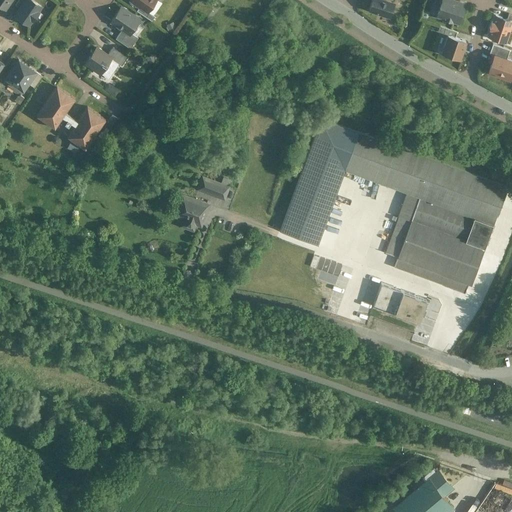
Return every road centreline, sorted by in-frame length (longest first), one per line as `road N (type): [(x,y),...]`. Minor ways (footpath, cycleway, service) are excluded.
road 1 (residential): [(511,370),(469,368),(318,312),(0,224)]
road 2 (residential): [(352,12),(474,87)]
